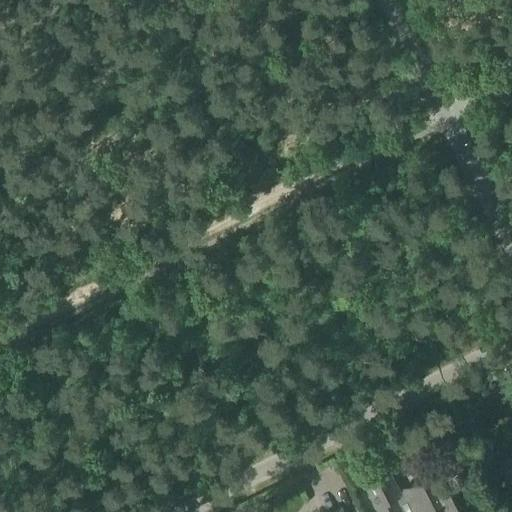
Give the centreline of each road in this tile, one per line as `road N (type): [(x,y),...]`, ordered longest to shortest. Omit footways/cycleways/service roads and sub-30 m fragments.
road 1 (track): [(0,340),(440,107)]
road 2 (residential): [(511,340),(181,511)]
road 3 (residential): [(511,249),(440,107)]
road 4 (residential): [(440,107),(382,0)]
